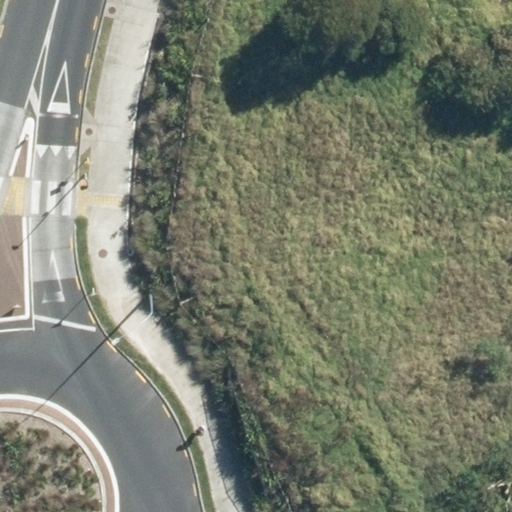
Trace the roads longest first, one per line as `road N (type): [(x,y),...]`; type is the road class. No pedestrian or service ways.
road 1 (residential): [(73,0),(56,202),(59,365)]
road 2 (tertiary): [(59,365),(104,389),(138,427),(158,473),(160,511)]
